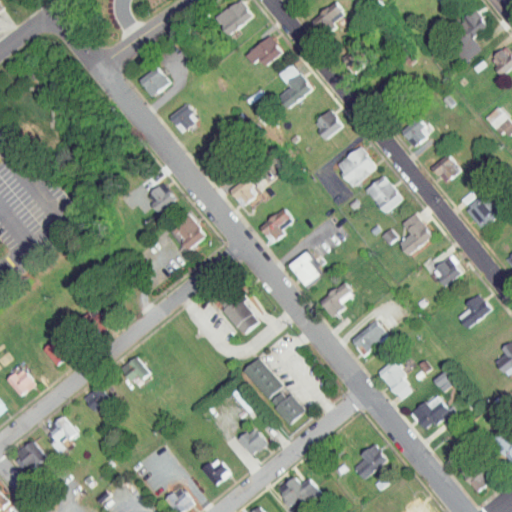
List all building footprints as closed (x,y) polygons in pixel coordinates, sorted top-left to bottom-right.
[(219,29),(243,10),(235,0),(220,0),(205,11),(219,29)] [(313,27),(335,6),(329,0),(318,0),(302,15),(313,27)] [(471,44),(463,31),(479,20),(467,3),(445,18),(455,33),(445,40),(455,55),(471,44)] [(250,52),(256,59),(273,45),(259,29),(236,50),(244,58),(250,52)] [(492,68),(508,56),(496,40),(480,52),(492,68)] [(332,50),(342,67),(357,59),(347,41),(332,50)] [(130,74),(143,90),(160,76),(147,60),(130,74)] [(282,101),(303,81),(289,67),(278,77),(280,80),(271,89),(282,101)] [(160,110),(172,126),(184,118),(178,109),(183,105),(178,97),(160,110)] [(317,132),(333,119),(320,104),(304,116),(317,132)] [(403,140),(422,125),(411,110),(391,124),(403,140)] [(191,148),(199,157),(210,148),(202,138),(191,148)] [(326,158),(343,180),(367,161),(350,140),(326,158)] [(449,166),(439,149),(422,159),(433,176),(449,166)] [(357,182),(374,207),(392,194),(375,169),(357,182)] [(255,190),(236,170),(221,185),(239,205),(255,190)] [(147,205),(165,195),(156,177),(138,187),(147,205)] [(476,222),(493,200),(473,185),(456,207),(476,222)] [(283,214),(274,202),(250,221),(263,237),(275,227),(272,223),(283,214)] [(178,245),(196,228),(177,207),(159,224),(178,245)] [(400,229),(389,236),(398,248),(422,231),(406,207),(392,217),(400,229)] [(497,251),(510,271),(511,269),(511,232),(504,238),(508,244),(497,251)] [(280,259),(298,280),(314,267),(297,246),(280,259)] [(453,266),(440,250),(423,264),(435,280),(453,266)] [(321,311),(336,302),(332,297),(344,289),(336,277),(310,293),(321,311)] [(249,315),(220,282),(205,296),(234,328),(249,315)] [(459,323),(481,303),(468,288),(456,298),(459,302),(449,311),(459,323)] [(341,332),(352,348),(378,331),(367,315),(341,332)] [(32,341),(46,360),(60,349),(46,331),(32,341)] [(511,358),(511,340),(506,332),(492,343),(495,348),(486,355),(497,370),(511,358)] [(128,370),(131,374),(139,369),(128,350),(111,361),(119,375),(128,370)] [(257,393),(272,380),(248,352),(233,365),(257,393)] [(368,366),(391,394),(404,383),(382,355),(368,366)] [(26,379),(14,361),(0,371),(0,376),(10,390),(26,379)] [(432,385),(445,377),(437,364),(424,373),(432,385)] [(74,392),(85,407),(102,394),(91,379),(74,392)] [(260,395),(278,419),(293,408),(274,384),(260,395)] [(415,424),(431,411),(437,419),(446,412),(427,387),(401,407),(415,424)] [(49,435),(65,427),(56,410),(37,420),(44,434),(40,436),(46,448),(54,444),(49,435)] [(258,437),(244,421),(229,434),(243,450),(258,437)] [(483,435),(503,457),(511,448),(511,436),(507,431),(502,437),(492,427),(483,435)] [(35,451),(23,435),(3,451),(15,467),(35,451)] [(353,472),(378,456),(367,438),(350,448),(353,454),(345,460),(353,472)] [(221,468),(209,452),(193,464),(205,480),(221,468)] [(480,475),(463,452),(449,462),(466,485),(480,475)] [(291,478),(285,471),(268,483),(279,500),(289,494),(294,500),(311,488),(300,472),(291,478)] [(156,492),(166,510),(184,500),(173,482),(156,492)] [(388,511),(387,511),(414,511),(419,509),(408,489),(393,499),(397,506),(388,511)] [(257,511),(250,501),(235,511),(257,511)]
